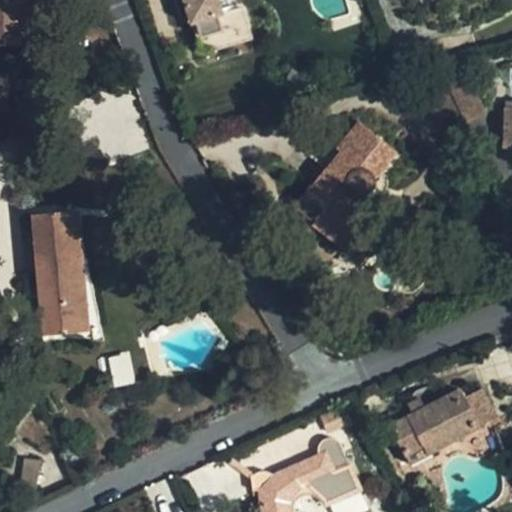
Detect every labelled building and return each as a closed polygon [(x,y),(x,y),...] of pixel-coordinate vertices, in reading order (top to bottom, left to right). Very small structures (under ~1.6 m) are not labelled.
[(0,0),(0,42),(19,43),(20,23),(20,0),(0,0)] [(20,0),(20,23),(32,23),(32,0),(20,0)] [(210,31),(214,44),(243,36),(235,6),(219,10),(215,0),(179,0),(186,22),(192,20),(206,16),(210,31)] [(210,31),(206,16),(192,20),(196,35),(210,31)] [(412,65),(409,54),(402,57),(404,67),(412,65)] [(460,58),(459,58),(441,68),(470,126),(476,123),(481,101),(460,58)] [(458,110),(444,83),(422,94),(435,121),(458,110)] [(511,107),(506,108),(505,123),(501,123),(500,141),(505,142),(504,145),(511,145),(511,107)] [(327,236),(344,250),(375,212),(359,198),(362,194),(366,194),(373,191),(375,188),(376,183),(376,180),(375,177),(397,151),(359,121),(336,149),(338,151),(294,205),(314,221),(312,224),(327,236)] [(72,278),(66,212),(33,214),(43,333),(84,330),(80,278),(72,278)] [(426,408),(421,398),(409,404),(414,415),(392,426),(408,456),(426,446),(430,452),(493,419),(476,387),(463,395),(460,391),(426,408)] [(326,432),(350,422),(344,408),(320,417),(326,432)] [(292,511),(291,501),(307,485),(326,501),(328,505),(361,489),(341,444),(339,441),(338,439),(332,436),(327,435),(323,437),(319,440),(317,445),(316,449),(318,454),(273,474),(271,473),(268,471),(264,470),(260,470),(254,472),(250,475),(253,491),(260,490),(263,511),(292,511)] [(37,491),(42,462),(29,460),(24,489),(37,491)]
